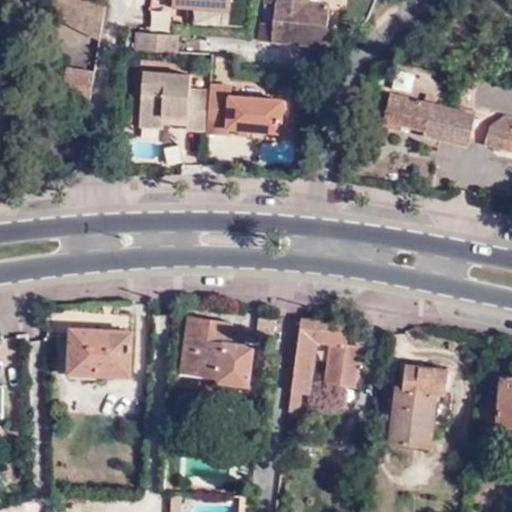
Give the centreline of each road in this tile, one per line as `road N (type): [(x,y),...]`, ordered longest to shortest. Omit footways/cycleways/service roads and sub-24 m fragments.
road 1 (secondary): [(0,272),(94,260),(281,258),(511,298)]
road 2 (secondary): [(511,259),(237,221),(0,232)]
road 3 (unknown): [(91,224),(116,0)]
